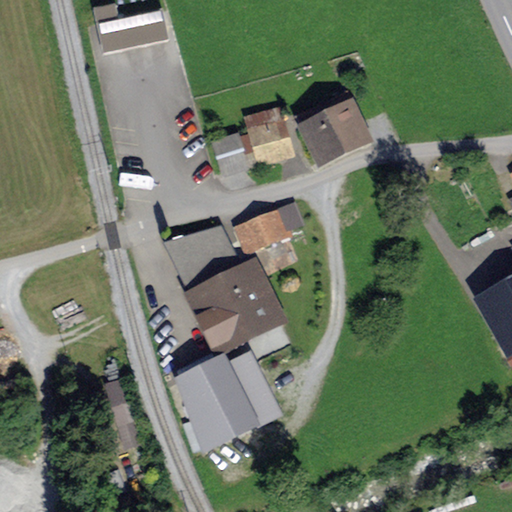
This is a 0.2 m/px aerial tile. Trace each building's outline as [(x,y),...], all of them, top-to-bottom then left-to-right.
[(110,5),(89,10),(98,56),(166,42),(160,12),(113,21),(110,5)] [(299,128),(317,163),(368,138),(346,94),(302,116),(306,124),(299,128)] [(258,150),(262,162),(289,155),(278,114),(251,121),(254,135),(240,139),(244,154),(258,150)] [(220,146),(229,169),(243,164),(234,141),(220,146)] [(236,230),(246,253),(289,236),(280,212),(236,230)] [(217,349),(269,323),(221,228),(165,245),(217,349)] [(511,346),(511,291),(486,306),(510,347),(511,346)] [(225,358),(175,383),(204,458),(284,416),(251,352),(228,364),(225,358)] [(118,380),(99,387),(119,443),(138,436),(118,380)]
